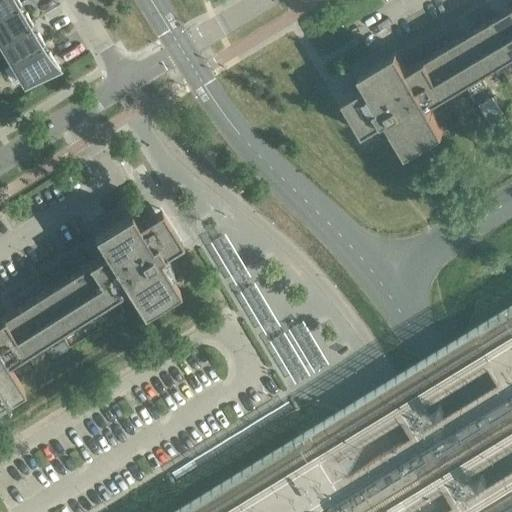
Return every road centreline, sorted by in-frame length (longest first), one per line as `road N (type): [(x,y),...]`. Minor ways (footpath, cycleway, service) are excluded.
road 1 (unclassified): [(125,81),(261,0)]
road 2 (unclassified): [(0,161),(125,81)]
